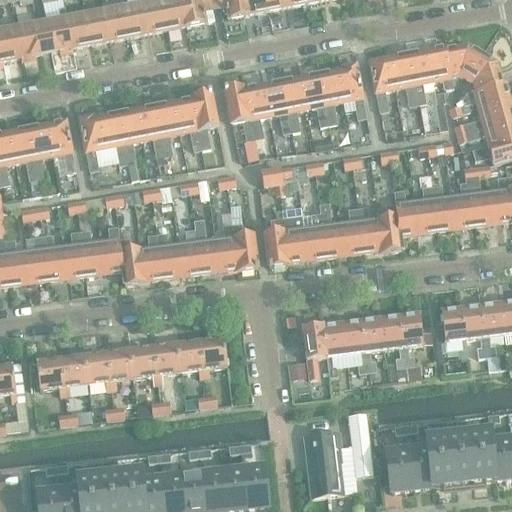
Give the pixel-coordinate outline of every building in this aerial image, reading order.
[(30,0),(29,0),(18,2),(20,9),(31,6),(30,0)] [(139,0),(125,0),(119,1),(127,40),(146,37),(141,7),(139,0)] [(179,0),(160,4),(165,33),(185,29),(179,0)] [(202,13),(210,11),(214,11),(211,0),(179,0),(185,29),(205,26),(203,15),(202,13)] [(228,21),(248,17),(244,0),(211,0),(214,11),(225,8),(228,21)] [(264,0),(244,0),(248,17),(267,14),(264,0)] [(283,0),(264,0),(267,14),(285,10),(283,0)] [(283,0),(285,10),(305,7),(303,0),(283,0)] [(101,5),(103,15),(109,44),(127,40),(119,1),(101,5)] [(46,26),(45,26),(40,27),(46,56),(59,54),(59,56),(69,54),(69,51),(70,51),(65,23),(66,23),(62,2),(42,6),(46,26)] [(160,4),(141,7),(146,37),(165,33),(160,4)] [(211,13),(203,15),(205,26),(213,24),(211,13)] [(89,48),(109,44),(103,15),(83,19),(89,48)] [(83,19),(66,23),(65,23),(70,51),(89,48),(83,19)] [(33,59),(40,57),(46,56),(40,27),(16,32),(21,61),(21,63),(33,61),(33,59)] [(16,32),(0,35),(0,59),(1,65),(21,61),(16,32)] [(466,48),(444,53),(450,81),(458,79),(464,83),(480,56),(466,48)] [(444,50),(423,54),(430,86),(431,86),(442,84),(444,93),(445,94),(453,92),(450,81),(444,53),(444,50)] [(423,54),(405,57),(416,110),(425,107),(422,97),(433,94),(431,86),(430,86),(423,54)] [(495,65),(480,56),(464,83),(472,88),(473,94),(471,94),(471,96),(501,88),(495,65)] [(408,111),(416,110),(405,57),(387,61),(393,93),(403,90),(408,111)] [(384,95),(393,93),(387,61),(369,64),(380,117),(388,116),(384,95)] [(340,72),(336,73),(342,106),(352,103),(357,124),(366,122),(355,67),(340,70),(340,72)] [(333,107),(342,106),(336,73),(316,77),(327,130),(337,128),(333,107)] [(319,131),(327,130),(316,77),(298,81),(305,113),(315,111),(319,131)] [(295,115),(305,113),(298,81),(280,84),(290,137),(299,135),(295,115)] [(282,139),(290,137),(280,84),(261,88),(267,120),(278,118),(282,139)] [(501,88),(471,96),(465,97),(462,103),(463,109),(475,106),(477,113),(510,104),(506,87),(501,88)] [(258,122),(267,120),(261,88),(245,91),(245,89),(243,89),(254,144),(263,142),(258,122)] [(245,146),(254,144),(243,89),(224,93),(231,127),(241,125),(245,146)] [(210,96),(190,100),(200,154),(209,153),(205,132),(216,130),(210,96)] [(443,97),(434,99),(436,109),(440,136),(448,135),(444,114),(443,107),(444,107),(445,107),(443,97)] [(192,156),(200,154),(190,100),(189,100),(190,102),(171,106),(178,138),(188,136),(192,156)] [(479,124),(461,129),(453,131),(455,139),(463,137),(463,136),(511,123),(511,109),(510,104),(477,113),(479,124)] [(168,140),(178,138),(171,106),(153,109),(163,162),(172,160),(168,140)] [(156,163),(163,162),(153,109),(134,113),(140,145),(151,143),(155,163),(156,163)] [(462,119),(459,111),(457,111),(448,114),(450,122),(462,119)] [(130,147),(140,145),(134,113),(116,117),(126,169),(129,185),(138,183),(135,167),(134,168),(130,147)] [(118,171),(126,169),(116,117),(94,121),(94,118),(78,121),(88,176),(98,174),(97,172),(117,168),(118,171)] [(484,141),(486,150),(511,143),(511,123),(463,136),(463,137),(455,139),(457,147),(484,141)] [(65,124),(45,128),(51,160),(62,158),(65,178),(74,176),(65,124)] [(42,162),(51,160),(45,128),(26,131),(36,184),(37,184),(46,182),(42,162)] [(29,185),(36,184),(26,131),(8,134),(14,167),(24,165),(28,185),(29,185)] [(5,168),(14,167),(8,134),(0,135),(0,190),(9,189),(5,168)] [(511,143),(486,150),(472,154),(474,166),(490,162),(492,170),(511,164),(511,143)] [(331,144),(313,147),(314,155),(332,152),(331,144)] [(451,146),(442,148),(444,159),(452,157),(451,146)] [(435,149),(426,150),(428,161),(437,160),(435,149)] [(419,162),(428,161),(426,150),(418,152),(419,162)] [(397,155),(388,156),(390,167),(399,166),(397,155)] [(381,168),(390,167),(388,156),(380,158),(381,168)] [(359,161),(351,162),(352,173),(361,171),(359,161)] [(163,162),(156,163),(157,170),(165,169),(163,162)] [(344,174),(352,173),(351,162),(342,164),(344,174)] [(321,167),(313,168),(315,178),(323,177),(321,167)] [(306,180),(315,178),(313,168),(305,170),(306,180)] [(463,173),(465,187),(467,187),(473,230),(492,228),(488,195),(479,196),(477,182),(490,181),(488,169),(463,173)] [(305,170),(295,171),(296,185),(307,183),(306,180),(305,170)] [(295,171),(280,173),(282,189),(283,196),(298,194),(296,185),(295,171)] [(272,190),(282,189),(280,173),(260,176),(262,192),(272,190)] [(233,179),(224,181),(226,192),(235,190),(233,179)] [(217,193),(226,192),(224,181),(215,182),(217,193)] [(498,194),(488,195),(492,228),(510,226),(505,182),(496,183),(498,194)] [(36,184),(29,185),(32,201),(41,200),(37,184),(36,184)] [(197,185),(188,187),(190,198),(199,196),(197,185)] [(452,200),(450,200),(454,233),(473,230),(467,187),(465,187),(458,188),(455,185),(449,185),(450,189),(446,189),(447,194),(451,193),(452,200)] [(181,199),(190,198),(188,187),(179,188),(181,199)] [(282,189),(272,190),(274,201),(283,199),(283,196),(282,189)] [(441,190),(430,191),(435,235),(454,233),(450,200),(442,201),(441,190)] [(159,191),(151,193),(152,204),(161,202),(159,191)] [(423,203),(412,205),(416,237),(435,235),(430,191),(422,192),(423,203)] [(144,205),(152,204),(151,193),(142,194),(144,205)] [(394,196),(395,207),(400,240),(416,237),(412,205),(405,206),(403,195),(394,196)] [(122,197),(113,199),(115,210),(124,209),(122,197)] [(106,212),(115,210),(113,199),(104,200),(106,212)] [(84,203),(75,205),(77,215),(86,214),(84,203)] [(68,217),(77,215),(75,205),(66,206),(68,217)] [(319,217),(325,261),(344,259),(340,227),(331,228),(328,207),(318,209),(319,217)] [(386,221),(377,223),(381,254),(386,253),(386,257),(401,255),(400,240),(395,207),(394,207),(394,208),(384,210),(386,221)] [(0,290),(9,289),(4,245),(0,209),(0,290)] [(47,209),(34,211),(35,222),(49,220),(47,209)] [(238,209),(229,210),(229,217),(231,229),(241,228),(238,209)] [(22,224),(35,222),(34,211),(20,213),(22,224)] [(366,212),(357,213),(363,256),(381,254),(377,223),(368,224),(366,212)] [(349,226),(340,227),(344,259),(363,256),(357,213),(347,214),(349,226)] [(325,261),(319,217),(301,220),(302,232),(304,231),(308,263),(325,261)] [(301,220),(283,222),(289,266),(308,263),(304,231),(302,232),(301,220)] [(287,266),(289,266),(283,222),(269,223),(271,236),(262,237),(266,271),(287,269),(287,266)] [(192,226),(193,234),(198,276),(217,274),(213,242),(204,243),(202,224),(192,226)] [(241,228),(231,229),(236,271),(237,275),(258,272),(253,237),(242,238),(241,228)] [(223,241),(213,242),(217,274),(236,271),(231,229),(221,231),(223,241)] [(165,230),(157,231),(158,239),(166,238),(165,230)] [(107,243),(99,244),(103,278),(120,276),(122,275),(118,244),(116,231),(106,232),(107,243)] [(97,233),(78,235),(84,280),(103,278),(99,244),(97,233)] [(185,246),(175,247),(179,279),(198,276),(193,234),(184,235),(185,246)] [(70,248),(62,249),(66,282),(84,280),(78,235),(69,237),(70,248)] [(158,239),(156,239),(161,281),(179,279),(175,247),(167,248),(166,238),(158,239)] [(51,239),(40,240),(46,285),(66,282),(62,249),(52,250),(51,239)] [(147,250),(138,252),(142,283),(161,281),(156,239),(146,240),(147,250)] [(33,253),(24,254),(28,287),(46,285),(40,240),(31,241),(33,253)] [(128,242),(118,244),(122,275),(120,276),(121,290),(134,288),(134,284),(142,283),(138,252),(129,253),(128,242)] [(13,244),(4,245),(9,289),(28,287),(24,254),(14,255),(13,244)] [(511,303),(498,305),(502,340),(511,338),(511,303)] [(489,342),(502,340),(498,305),(478,308),(485,361),(495,360),(494,350),(490,350),(489,342)] [(477,362),(485,361),(478,308),(461,310),(465,345),(479,343),(480,351),(476,352),(477,362)] [(467,363),(465,345),(461,310),(440,313),(442,332),(444,348),(452,347),(453,355),(457,354),(458,365),(467,363)] [(419,315),(399,318),(406,371),(414,370),(413,360),(409,360),(408,352),(424,350),(424,349),(422,337),(419,315)] [(396,373),(406,371),(399,318),(380,320),(384,355),(399,353),(400,361),(395,362),(396,373)] [(294,320),(285,321),(286,332),(296,331),(294,320)] [(374,357),(384,355),(380,320),(360,323),(367,376),(376,375),(374,357)] [(358,377),(367,376),(360,323),(341,325),(345,360),(360,358),(361,366),(357,367),(358,377)] [(331,362),(345,360),(341,325),(321,328),(326,363),(329,381),(338,380),(336,369),(332,370),(331,362)] [(316,364),(326,363),(321,328),(301,330),(310,397),(319,395),(318,384),(319,383),(316,364)] [(438,333),(435,333),(437,349),(444,348),(442,332),(438,333)] [(430,336),(422,337),(424,349),(432,348),(430,336)] [(223,341),(199,344),(203,380),(208,380),(207,371),(226,369),(223,341)] [(199,381),(203,380),(199,344),(177,347),(180,374),(198,372),(199,381)] [(160,377),(180,374),(177,347),(152,350),(157,386),(161,385),(160,377)] [(151,387),(157,386),(152,350),(129,353),(132,381),(150,378),(151,387)] [(114,383),(132,381),(129,353),(106,356),(111,392),(115,391),(114,383)] [(105,392),(111,392),(106,356),(82,359),(86,386),(104,384),(105,392)] [(68,389),(86,386),(82,359),(59,362),(64,398),(69,397),(68,389)] [(59,398),(64,398),(59,362),(35,365),(38,392),(58,390),(59,398)] [(19,366),(0,368),(0,397),(8,396),(9,405),(16,404),(14,391),(22,390),(19,366)] [(304,367),(288,369),(290,381),(306,379),(304,367)] [(406,371),(396,373),(398,386),(408,384),(406,373),(406,371)] [(419,372),(406,373),(408,384),(420,383),(419,372)] [(214,399),(206,400),(207,411),(216,410),(214,399)] [(198,412),(207,411),(206,400),(197,402),(198,412)] [(197,402),(184,403),(185,413),(198,412),(197,402)] [(169,404),(160,406),(162,417),(171,415),(169,404)] [(152,418),(162,417),(160,406),(151,407),(152,418)] [(151,407),(135,409),(137,420),(152,418),(151,407)] [(123,410),(114,411),(115,422),(124,421),(123,410)] [(106,424),(115,422),(114,411),(105,413),(106,424)] [(76,416),(67,417),(68,428),(78,427),(76,416)] [(59,429),(68,428),(67,417),(58,419),(59,429)] [(366,418),(347,420),(351,453),(354,482),(373,479),(366,418)] [(498,419),(487,420),(488,428),(499,426),(498,419)] [(405,430),(406,438),(417,437),(416,429),(405,430)] [(405,430),(394,432),(395,439),(406,438),(405,430)] [(488,436),(427,443),(433,492),(494,485),(488,436)] [(489,436),(488,436),(494,485),(511,482),(511,461),(510,442),(490,445),(489,436)] [(311,501),(356,496),(354,482),(351,453),(340,454),(338,438),(303,442),(311,501)] [(427,452),(408,454),(412,494),(433,492),(427,443),(426,443),(427,452)] [(251,456),(250,448),(239,450),(240,457),(251,456)] [(240,457),(239,450),(228,451),(229,459),(240,457)] [(211,461),(210,453),(199,454),(200,462),(211,461)] [(188,463),(200,462),(199,454),(188,455),(188,463)] [(412,494),(408,454),(386,456),(391,496),(412,494)] [(159,466),(170,465),(169,457),(158,459),(159,466)] [(148,468),(159,466),(158,459),(147,460),(148,468)] [(116,464),(108,465),(109,474),(117,473),(116,464)] [(56,470),(57,478),(68,477),(67,469),(56,470)] [(45,472),(46,479),(57,478),(56,470),(45,472)] [(263,470),(242,472),(246,511),(252,511),(268,510),(266,499),(263,470)] [(246,511),(242,472),(222,475),(225,511),(246,511)] [(225,511),(222,475),(201,477),(205,511),(225,511)] [(143,511),(139,476),(78,483),(81,511),(143,511)] [(140,476),(139,476),(143,511),(164,511),(161,482),(141,484),(140,476)] [(205,511),(201,477),(181,479),(184,511),(205,511)] [(184,511),(181,479),(161,482),(164,511),(184,511)] [(78,491),(58,494),(60,511),(81,511),(78,483),(78,491)] [(60,511),(58,494),(37,496),(38,511),(60,511)]
